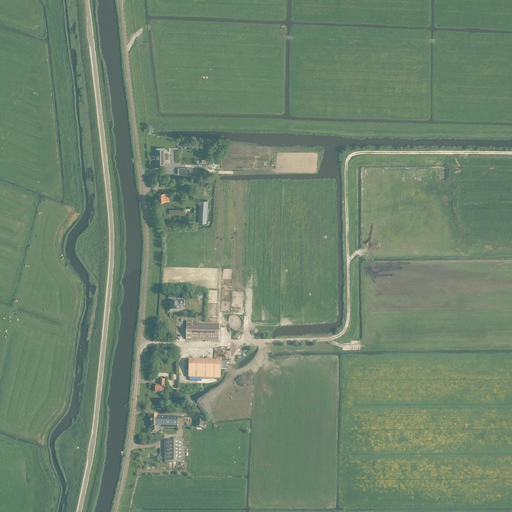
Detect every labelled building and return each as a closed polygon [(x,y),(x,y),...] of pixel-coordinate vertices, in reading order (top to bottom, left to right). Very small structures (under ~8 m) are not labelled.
[(156,163),(164,163),(164,148),(156,148),(156,163)] [(158,201),(168,200),(168,193),(158,193),(158,201)] [(206,223),(208,200),(200,200),(198,222),(206,223)] [(169,294),(161,293),(160,306),(168,307),(169,294)] [(184,305),(185,300),(170,300),(169,311),(179,311),(179,305),(184,305)] [(219,340),(219,324),(192,324),(192,321),(187,321),(186,339),(219,340)] [(221,363),(189,361),(188,379),(221,380),(221,363)] [(255,368),(249,375),(252,378),(258,370),(255,368)] [(155,391),(163,392),(164,379),(160,379),(160,385),(155,385),(155,391)] [(159,430),(159,427),(177,428),(177,416),(151,415),(151,427),(152,427),(152,432),(157,432),(157,430),(159,430)] [(189,433),(188,448),(191,448),(191,451),(194,451),(195,441),(199,441),(199,434),(189,433)] [(165,462),(182,462),(182,440),(165,441),(165,462)]
